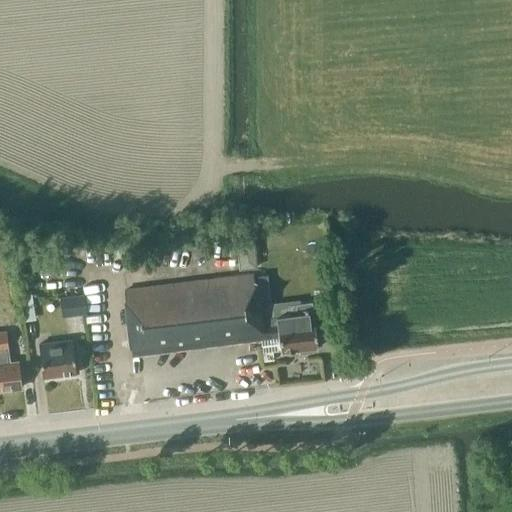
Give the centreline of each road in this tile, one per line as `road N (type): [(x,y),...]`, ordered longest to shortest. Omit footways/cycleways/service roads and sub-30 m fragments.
road 1 (primary): [(511,364),(254,418)]
road 2 (primary): [(254,418),(322,421),(511,401)]
road 3 (primary): [(0,448),(254,418)]
